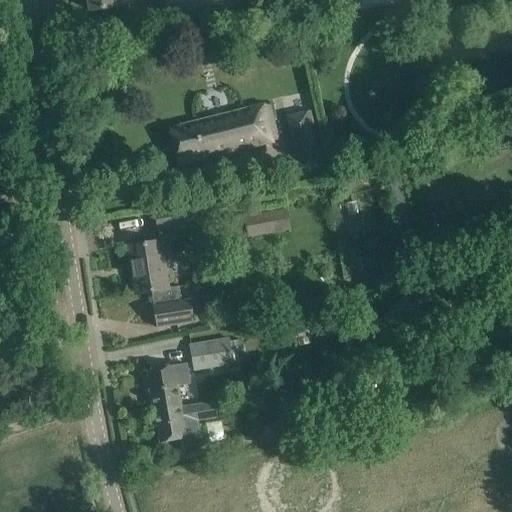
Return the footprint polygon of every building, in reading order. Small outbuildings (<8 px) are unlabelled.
[(88,0),(90,11),(110,8),(115,7),(134,5),(133,0),(88,0)] [(165,0),(168,19),(191,15),(243,8),(241,0),(165,0)] [(189,124),(169,129),(178,166),(198,161),(279,140),(269,104),(189,124)] [(307,112),(287,117),(293,143),(299,169),(324,163),(318,137),(317,130),(312,131),(307,112)] [(191,207),(155,213),(157,229),(191,224),(207,221),(205,205),(191,207)] [(287,209),(244,217),(247,238),(290,230),(287,209)] [(148,244),(128,247),(136,295),(151,292),(168,290),(167,288),(160,242),(148,244)] [(168,290),(151,292),(156,328),(176,325),(191,323),(194,322),(191,302),(191,300),(181,302),(179,287),(167,288),(168,290)] [(219,311),(206,315),(209,326),(222,322),(219,311)] [(308,323),(293,327),(296,338),(311,335),(308,323)] [(191,345),(189,346),(191,358),(193,370),(234,363),(229,338),(191,345)] [(386,348),(359,357),(368,383),(395,374),(386,348)] [(167,367),(147,370),(154,411),(181,407),(177,387),(189,384),(186,364),(167,367)] [(181,407),(154,411),(160,444),(180,440),(182,450),(201,447),(197,422),(215,418),(213,402),(181,407)] [(297,405),(261,414),(266,435),(302,427),(297,405)]
